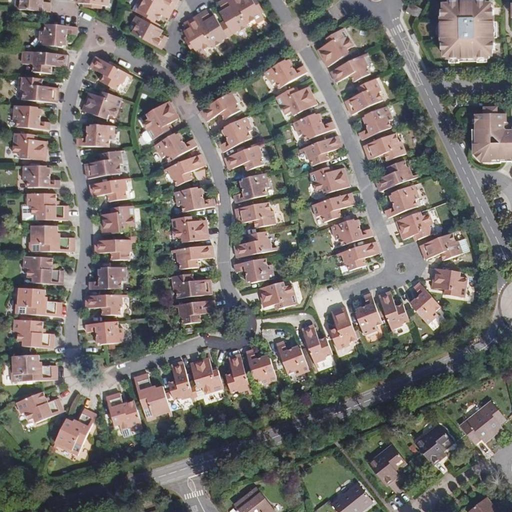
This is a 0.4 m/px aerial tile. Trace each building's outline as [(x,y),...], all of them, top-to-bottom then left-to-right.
[(48,11),(49,2),(42,2),(42,0),(19,0),(16,0),(15,9),(48,11)] [(136,12),(137,12),(152,20),(153,16),(158,19),(160,14),(167,17),(170,13),(172,9),(155,0),(138,0),(138,1),(141,2),(136,12)] [(155,0),(172,9),(176,1),(176,0),(155,0)] [(225,28),(229,36),(237,31),(238,32),(248,25),(231,0),(222,0),(219,2),(224,11),(221,13),(225,21),(229,26),(225,28)] [(231,0),(248,25),(255,20),(257,23),(264,19),(262,17),(265,15),(259,4),(254,5),(252,1),(251,0),(231,0)] [(495,43),(494,18),(490,18),(490,9),(493,9),(493,3),(487,3),(487,1),(448,2),(448,3),(443,3),(443,10),(445,10),(445,18),(441,18),(441,43),(446,43),(446,51),(444,51),(444,58),(447,58),(447,60),(490,60),(490,57),(493,57),(493,51),(491,51),(491,43),(495,43)] [(411,3),(406,12),(417,18),(422,10),(411,3)] [(195,17),(212,47),(222,42),(222,40),(229,36),(225,28),(221,31),(218,25),(213,18),(211,19),(206,10),(201,13),(195,17)] [(135,24),(131,32),(161,48),(165,41),(167,36),(161,33),(163,29),(155,25),(150,23),(152,20),(137,12),(132,23),(135,24)] [(189,47),(193,54),(196,60),(207,54),(206,51),(212,47),(195,17),(189,20),(184,24),(187,30),(184,32),(186,36),(189,40),(192,45),(189,47)] [(65,33),(76,33),(77,26),(44,24),(44,30),(40,30),(39,43),(60,45),(61,39),(64,39),(65,33)] [(333,40),(328,44),(320,48),(330,65),(352,52),(349,47),(354,44),(345,28),(331,36),(333,40)] [(67,66),(67,54),(33,52),(32,63),(34,63),(33,71),(50,73),(50,65),(67,66)] [(364,54),(333,70),(339,80),(353,73),(356,80),(371,73),(368,66),(369,65),(365,57),(364,54)] [(124,86),(130,75),(99,59),(94,70),(108,78),(105,84),(120,92),(123,85),(124,86)] [(280,90),(308,74),(305,68),(295,74),(291,68),(288,70),(283,62),(265,73),(273,87),(277,85),(280,90)] [(41,83),(42,79),(22,77),(21,90),(23,90),(23,98),(55,101),(56,87),(46,86),(46,84),(41,83)] [(377,78),(359,86),(361,90),(357,93),(358,95),(349,99),(354,112),(383,98),(381,91),(383,90),(377,78)] [(151,96),(155,89),(144,83),(140,90),(151,96)] [(299,92),(296,87),(291,90),(294,96),(299,92)] [(294,96),(291,90),(277,97),(286,114),(291,112),(293,116),(316,105),(308,88),(299,92),(294,96)] [(113,117),(119,98),(105,93),(103,98),(97,96),(89,93),(82,111),(106,119),(108,115),(113,117)] [(239,103),(232,93),(203,111),(209,121),(223,113),(227,119),(241,110),(237,104),(239,103)] [(154,141),(167,134),(165,128),(170,125),(179,121),(169,104),(147,117),(150,121),(145,124),(154,141)] [(371,128),(360,133),(362,139),(393,126),(391,120),(394,118),(389,105),(369,113),(371,120),(369,121),(371,128)] [(36,114),(36,107),(14,106),(14,119),(18,119),(17,126),(49,128),(50,122),(39,121),(39,114),(36,114)] [(474,144),(474,155),(483,163),(491,163),(492,163),(492,160),(497,160),(511,160),(511,129),(505,129),(505,123),(507,123),(507,115),(497,114),(498,112),(485,112),(484,115),(476,115),(477,144),(474,144)] [(305,141),(335,128),(333,123),(322,127),(319,120),(316,122),(313,115),(294,122),(293,123),(299,137),(302,135),(305,141)] [(221,148),(222,152),(253,138),(250,131),(253,130),(247,117),(227,127),(230,133),(227,134),(230,140),(220,146),(221,148)] [(115,126),(93,125),(93,131),(89,132),(89,138),(78,138),(78,144),(110,145),(110,139),(114,139),(115,126)] [(29,134),(14,133),(12,153),(18,153),(18,159),(43,161),(45,141),(35,140),(29,140),(29,134)] [(400,141),(397,133),(366,144),(371,157),(381,154),(382,156),(386,155),(388,159),(407,152),(402,140),(400,141)] [(170,162),(198,146),(197,144),(194,138),(184,144),(181,138),(178,140),(174,134),(155,145),(162,157),(166,155),(170,162)] [(326,153),(343,147),(339,137),(338,135),(305,148),(305,150),(309,160),(310,159),(312,166),(328,160),(326,153)] [(259,145),(227,157),(231,169),(246,163),(249,170),(265,164),(262,158),(263,157),(260,148),(259,145)] [(119,151),(99,154),(99,158),(95,159),(95,162),(85,163),(87,177),(119,172),(118,163),(121,163),(119,151)] [(205,166),(200,154),(169,168),(170,171),(174,179),(176,178),(179,185),(193,179),(190,172),(205,166)] [(413,173),(408,159),(388,167),(391,173),(387,175),(390,182),(380,186),(382,192),(412,180),(410,174),(413,173)] [(46,172),(46,166),(24,166),(24,179),(28,179),(28,186),(60,186),(61,180),(49,179),(49,173),(46,172)] [(325,168),(310,173),(316,192),(323,190),(324,196),(347,188),(342,170),(333,172),(327,174),(325,168)] [(266,173),(246,178),(247,185),(243,186),(245,193),(234,196),(236,202),(267,195),(266,188),(270,187),(266,173)] [(127,178),(93,184),(95,196),(111,193),(113,201),(129,198),(128,191),(129,190),(127,178)] [(386,211),(388,217),(418,206),(416,200),(420,199),(415,185),(395,193),(397,199),(394,200),(396,207),(386,211)] [(184,213),(216,207),(215,199),(202,201),(201,193),(198,194),(197,188),(175,192),(178,205),(182,204),(184,213)] [(56,205),(56,194),(29,194),(29,205),(34,205),(33,214),(39,214),(39,219),(67,219),(67,206),(56,205)] [(317,204),(318,207),(320,216),(322,215),(325,223),(340,218),(338,210),(353,206),(350,194),(317,204)] [(270,202),(238,208),(240,223),(250,221),(250,224),(256,223),(257,226),(276,222),(274,211),(271,211),(270,202)] [(114,213),(108,214),(99,215),(101,234),(125,231),(125,226),(131,226),(129,206),(113,208),(114,213)] [(423,217),(421,212),(398,221),(405,239),(414,236),(420,233),(422,239),(437,233),(429,214),(423,217)] [(190,223),(189,217),(175,219),(177,239),(183,238),(184,243),(208,240),(206,221),(196,222),(190,223)] [(341,246),(373,235),(371,230),(359,234),(357,228),(354,229),(351,220),(331,227),(335,241),(339,240),(341,246)] [(57,233),(57,226),(32,226),(32,244),(40,244),(40,250),(73,251),(73,237),(60,237),(60,233),(57,233)] [(268,231),(252,234),(254,243),(237,246),(239,258),(273,251),(273,249),(271,239),(270,240),(268,231)] [(456,243),(453,234),(422,245),(427,259),(436,256),(437,258),(442,256),(444,260),(463,253),(458,242),(456,243)] [(132,240),(98,240),(98,253),(115,253),(115,260),(131,260),(131,252),(133,252),(132,240)] [(377,254),(374,242),(341,253),(342,255),(345,265),(346,264),(348,271),(364,266),(362,259),(377,254)] [(198,260),(215,257),(213,245),(179,249),(179,252),(180,262),(182,262),(183,269),(199,266),(198,260)] [(51,269),(52,258),(25,256),(24,267),(28,267),(28,277),(33,277),(33,282),(61,284),(62,270),(51,269)] [(268,258),(236,264),(238,271),(249,269),(250,276),(254,275),(255,281),(275,277),(273,264),(270,265),(268,258)] [(101,282),(89,282),(90,288),(122,288),(122,281),(126,281),(125,267),(104,267),(104,274),(101,274),(101,282)] [(458,278),(459,272),(434,268),(432,287),(447,290),(447,295),(462,297),(465,279),(458,278)] [(193,279),(192,274),(172,277),(174,289),(176,289),(177,297),(210,293),(208,279),(198,281),(198,278),(193,279)] [(286,282),(261,288),(267,308),(276,305),(282,304),(283,308),(298,305),(293,286),(287,287),(286,282)] [(435,311),(440,306),(418,282),(413,287),(421,295),(416,300),(418,303),(414,307),(428,323),(437,314),(435,311)] [(44,296),(44,290),(20,288),(19,306),(27,306),(27,313),(59,315),(60,301),(47,300),(47,297),(44,296)] [(402,323),(410,320),(404,304),(396,307),(390,292),(379,296),(392,328),(394,327),(403,324),(402,323)] [(122,295),(87,295),(87,307),(104,307),(104,315),(120,315),(120,307),(122,307),(122,295)] [(383,326),(372,295),(364,298),(369,309),(362,311),(363,315),(357,317),(365,337),(377,332),(376,328),(383,326)] [(216,311),(214,300),(180,305),(180,308),(182,317),(183,316),(185,323),(201,321),(200,314),(216,311)] [(350,343),(358,340),(347,309),(333,315),(336,324),(334,325),(336,331),(332,332),(339,350),(350,346),(350,343)] [(43,333),(43,321),(16,320),(16,331),(20,331),(20,340),(25,340),(25,345),(53,347),(54,333),(43,333)] [(117,321),(84,325),(85,331),(96,330),(97,337),(101,337),(102,343),(123,341),(122,328),(117,328),(117,321)] [(325,356),(333,353),(327,337),(319,340),(314,325),(303,329),(315,361),(318,360),(326,357),(325,356)] [(297,375),(309,370),(302,350),(296,352),(295,349),(288,351),(284,341),(278,343),(289,374),(295,372),(297,375)] [(265,386),(277,381),(271,361),(266,362),(265,359),(257,361),(254,350),(248,352),(257,383),(263,381),(265,386)] [(43,362),(43,355),(18,356),(19,374),(27,374),(28,380),(61,378),(60,364),(46,365),(46,362),(43,362)] [(251,388),(240,355),(229,359),(234,374),(227,377),(232,393),(239,390),(240,392),(248,389),(251,388)] [(205,394),(224,388),(220,374),(214,375),(213,369),(210,360),(191,366),(198,389),(203,388),(205,394)] [(182,400),(194,396),(184,363),(172,367),(177,382),(170,384),(175,400),(182,398),(182,400)] [(165,412),(171,410),(161,378),(147,383),(152,396),(149,397),(149,400),(144,402),(151,425),(167,420),(165,412)] [(46,402),(42,392),(17,402),(21,412),(26,410),(29,419),(34,417),(36,421),(62,411),(57,398),(46,402)] [(143,428),(134,401),(121,406),(124,416),(114,420),(122,445),(132,442),(131,438),(139,435),(138,430),(143,428)] [(506,419),(493,401),(461,425),(475,443),(506,419)] [(72,422),(67,420),(56,442),(73,449),(76,442),(82,444),(96,415),(84,409),(77,421),(74,420),(72,422)] [(453,442),(439,424),(416,442),(433,464),(443,457),(440,453),(453,442)] [(407,463),(392,444),(369,462),(387,484),(397,477),(394,473),(407,463)] [(359,511),(372,501),(357,483),(332,503),(338,511),(359,511)] [(275,511),(256,487),(237,502),(244,511),(275,511)] [(500,511),(487,496),(469,510),(470,511),(500,511)]
